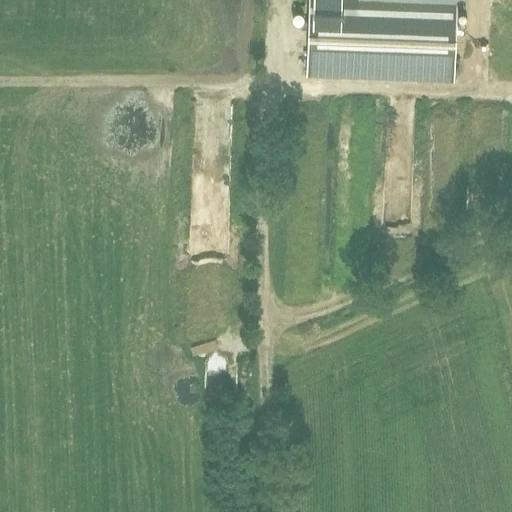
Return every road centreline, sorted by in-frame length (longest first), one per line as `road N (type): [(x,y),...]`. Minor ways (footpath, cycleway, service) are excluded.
road 1 (track): [(511,224),(264,339)]
road 2 (track): [(278,84),(265,107),(264,339)]
road 3 (track): [(264,339),(270,511)]
